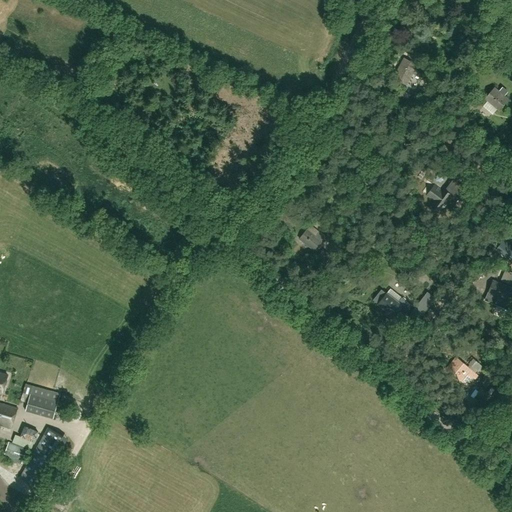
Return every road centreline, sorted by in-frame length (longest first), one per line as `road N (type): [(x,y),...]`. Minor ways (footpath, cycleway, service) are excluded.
road 1 (unclassified): [(511,485),(92,130),(0,74)]
road 2 (track): [(217,237),(155,317),(37,511)]
road 3 (track): [(389,0),(355,69),(230,246)]
road 4 (unknown): [(384,377),(511,195)]
